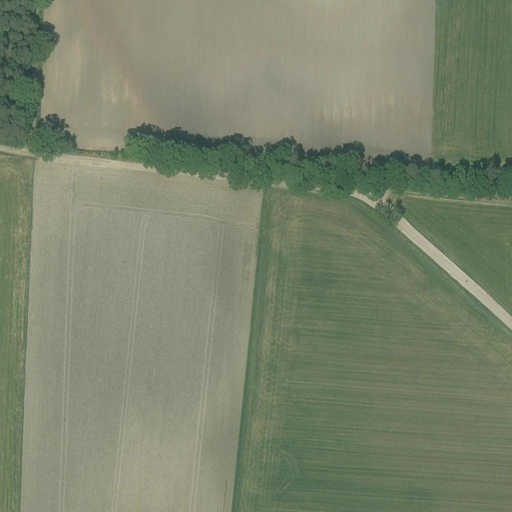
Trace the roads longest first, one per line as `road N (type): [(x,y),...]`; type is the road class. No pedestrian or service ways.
road 1 (track): [(349,191),(29,154)]
road 2 (track): [(511,326),(402,227),(349,191)]
road 3 (track): [(29,154),(36,0)]
